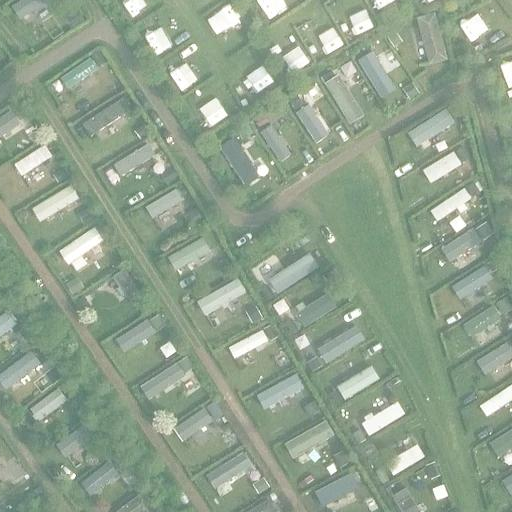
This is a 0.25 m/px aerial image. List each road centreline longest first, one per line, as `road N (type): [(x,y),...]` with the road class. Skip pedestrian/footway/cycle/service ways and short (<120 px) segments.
road 1 (unknown): [(38,65),(307,511)]
road 2 (unknown): [(302,188),(436,420),(464,511)]
